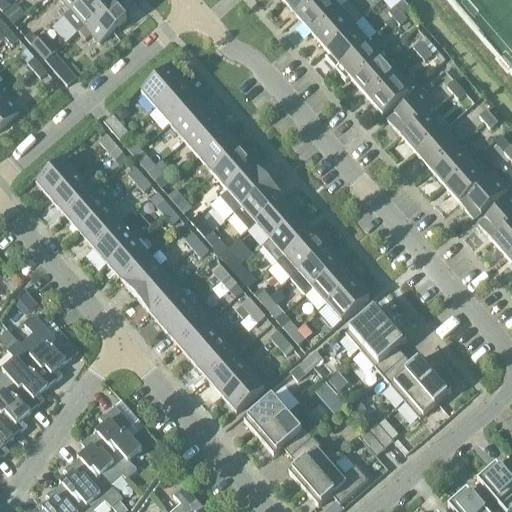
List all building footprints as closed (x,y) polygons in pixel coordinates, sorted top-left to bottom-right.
[(58,0),(70,14),(86,0),(58,0)] [(86,0),(70,14),(64,20),(78,36),(85,30),(112,6),(107,0),(86,0)] [(288,0),(283,4),(293,15),(298,20),(320,0),(288,0)] [(320,0),(298,20),(312,37),(340,12),(330,0),(320,0)] [(0,4),(0,11),(3,15),(10,9),(3,2),(0,4)] [(3,15),(2,16),(13,28),(26,17),(15,5),(10,9),(3,15)] [(112,6),(85,30),(99,47),(127,23),(112,6)] [(389,16),(394,22),(402,16),(396,10),(389,16)] [(312,37),(326,53),(355,28),(340,12),(312,37)] [(402,16),(394,22),(400,29),(407,23),(402,16)] [(330,58),(326,61),(336,73),(369,44),(377,37),(363,20),(355,28),(326,53),(330,58)] [(0,33),(0,34),(6,41),(12,35),(6,28),(0,33)] [(12,35),(6,41),(12,49),(19,43),(12,35)] [(25,40),(31,48),(38,42),(31,35),(25,40)] [(38,42),(31,48),(38,55),(45,64),(52,59),(52,58),(54,57),(54,56),(59,52),(45,36),(38,42)] [(350,81),(354,86),(383,61),(369,44),(336,73),(346,85),(350,81)] [(413,51),(419,58),(426,51),(421,45),(413,51)] [(426,51),(419,58),(425,64),(432,58),(426,51)] [(27,52),(20,58),(28,66),(34,61),(34,60),(27,52)] [(52,59),(45,64),(52,72),(57,77),(65,70),(54,56),(54,57),(52,58),(52,59)] [(507,71),(511,68),(503,59),(499,62),(507,71)] [(28,66),(34,74),(41,68),(34,61),(28,66)] [(354,86),(368,102),(397,77),(383,61),(354,86)] [(41,68),(34,74),(41,81),(47,76),(41,68)] [(141,95),(156,112),(184,88),(169,71),(141,95)] [(397,77),(368,102),(383,119),(412,94),(397,77)] [(447,90),(453,97),(460,90),(455,84),(447,90)] [(156,112),(170,128),(198,104),(184,88),(156,112)] [(460,90),(453,97),(459,103),(466,97),(460,90)] [(403,141),(428,119),(437,111),(422,94),(388,124),(403,141)] [(5,100),(0,103),(0,133),(19,116),(5,100)] [(170,128),(185,145),(213,120),(198,104),(170,128)] [(122,108),(114,115),(120,123),(129,116),(122,108)] [(479,120),(485,126),(492,120),(487,113),(479,120)] [(104,125),(120,144),(129,136),(113,118),(104,125)] [(403,141),(416,156),(442,134),(428,119),(403,141)] [(185,145),(199,161),(227,137),(213,120),(185,145)] [(492,120),(485,126),(491,133),(498,126),(492,120)] [(416,156),(430,173),(456,150),(442,134),(416,156)] [(199,161),(213,177),(241,153),(227,137),(199,161)] [(100,145),(108,154),(115,147),(107,138),(100,145)] [(141,153),(134,144),(126,150),(134,160),(141,153)] [(115,147),(108,154),(116,163),(123,156),(115,147)] [(430,173),(444,189),(470,167),(456,150),(430,173)] [(141,153),(134,160),(140,167),(148,176),(156,170),(148,160),(141,153)] [(213,177),(227,194),(255,169),(241,153),(213,177)] [(36,186),(51,203),(79,179),(64,162),(36,186)] [(444,189),(458,205),(484,183),(470,167),(444,189)] [(227,194),(220,201),(234,217),(270,186),(255,169),(227,194)] [(156,170),(148,176),(156,185),(164,178),(156,170)] [(128,177),(136,186),(144,180),(136,171),(128,177)] [(484,183),(458,205),(473,223),(508,192),(493,175),(484,183)] [(51,203),(65,220),(93,195),(79,179),(51,203)] [(144,180),(136,186),(144,196),(152,189),(144,180)] [(270,186),(234,217),(248,233),(256,226),(284,202),(270,186)] [(169,199),(177,209),(184,202),(176,193),(169,199)] [(65,220),(80,236),(107,212),(93,195),(65,220)] [(493,245),(511,228),(511,198),(478,228),(493,245)] [(184,202),(177,209),(184,218),(192,211),(184,202)] [(256,226),(270,243),(298,218),(284,202),(256,226)] [(157,210),(164,219),(172,212),(164,203),(157,210)] [(80,236),(94,252),(122,228),(107,212),(80,236)] [(172,212),(164,219),(172,228),(180,221),(172,212)] [(270,243),(262,250),(277,266),(293,252),(312,235),(298,218),(293,223),(270,243)] [(206,227),(198,234),(206,242),(213,235),(206,227)] [(94,252),(108,269),(136,244),(122,228),(94,252)] [(511,228),(493,245),(507,260),(511,255),(511,228)] [(213,235),(206,242),(213,251),(219,257),(226,250),(221,244),(213,235)] [(293,252),(277,266),(291,282),(326,251),(312,235),(293,252)] [(185,243),(193,252),(201,245),(193,236),(185,243)] [(108,269),(122,285),(150,261),(136,244),(108,269)] [(201,245),(193,252),(201,261),(209,255),(201,245)] [(326,251),(291,282),(305,298),(313,292),(341,267),(326,251)] [(226,265),(234,274),(241,268),(233,259),(226,265)] [(122,285),(137,301),(164,277),(150,261),(122,285)] [(313,292),(327,308),(355,284),(341,267),(313,292)] [(241,268),(234,274),(242,283),(249,277),(241,268)] [(214,276),(222,285),(229,278),(221,269),(214,276)] [(137,301),(151,318),(179,293),(164,277),(137,301)] [(229,278),(222,285),(230,294),(237,287),(229,278)] [(355,284),(327,308),(342,325),(370,301),(355,284)] [(254,298),(262,307),(270,300),(262,291),(254,298)] [(151,318),(165,334),(193,310),(179,293),(151,318)] [(270,300),(262,307),(270,316),(278,309),(270,300)] [(242,308),(250,317),(258,311),(250,302),(242,308)] [(242,308),(236,314),(244,323),(250,317),(242,308)] [(346,337),(361,354),(392,326),(377,309),(367,318),(358,326),(346,337)] [(165,334),(179,350),(207,326),(193,310),(165,334)] [(258,311),(250,317),(258,326),(265,320),(258,311)] [(363,314),(354,322),(358,326),(367,318),(363,314)] [(33,337),(21,347),(37,366),(31,371),(48,391),(63,378),(58,372),(68,364),(67,363),(66,364),(50,346),(56,341),(36,319),(25,328),(33,337)] [(283,330),(291,339),(298,333),(290,324),(283,330)] [(179,350),(194,367),(221,342),(207,326),(179,350)] [(361,354),(383,379),(405,360),(398,351),(407,343),(392,326),(361,354)] [(9,333),(0,340),(0,341),(9,352),(18,344),(9,333)] [(298,333),(291,339),(298,348),(306,342),(298,333)] [(271,341),(278,350),(286,343),(278,334),(271,341)] [(194,367),(208,383),(236,359),(221,342),(194,367)] [(286,343),(278,350),(286,359),(294,352),(286,343)] [(15,362),(3,372),(3,373),(20,392),(13,397),(31,416),(45,403),(40,398),(48,391),(31,371),(37,366),(21,347),(18,344),(9,352),(7,354),(15,362)] [(71,344),(60,353),(69,362),(79,354),(71,344)] [(316,355),(307,363),(314,371),(323,363),(316,355)] [(208,383),(222,399),(250,375),(236,359),(208,383)] [(383,379),(405,405),(437,378),(422,360),(413,369),(405,360),(383,379)] [(298,371),(292,376),(298,383),(299,384),(305,379),(314,371),(307,363),(298,371)] [(0,414),(2,417),(0,418),(0,426),(13,442),(28,429),(23,423),(31,416),(13,397),(20,392),(3,373),(3,372),(1,369),(0,370),(0,414)] [(250,375),(222,399),(237,416),(265,392),(250,375)] [(292,376),(286,382),(292,389),(298,383),(292,376)] [(437,378),(405,405),(420,422),(452,395),(437,378)] [(245,425),(260,442),(298,409),(300,407),(285,390),(245,425)] [(104,428),(96,435),(113,454),(107,460),(124,479),(123,480),(126,483),(137,473),(130,464),(142,453),(126,435),(133,430),(115,409),(99,422),(104,428)] [(291,460),(313,441),(320,435),(298,409),(260,442),(275,459),(284,452),(291,460)] [(0,463),(10,454),(5,449),(13,442),(0,426),(0,418),(2,417),(0,414),(0,463)] [(370,417),(361,425),(368,433),(377,425),(370,417)] [(377,425),(368,433),(385,452),(394,444),(377,425)] [(385,452),(368,433),(359,441),(376,460),(385,452)] [(87,453),(78,461),(95,480),(89,485),(106,505),(111,511),(112,511),(119,504),(122,501),(112,490),(123,480),(124,479),(107,460),(113,454),(96,435),(82,448),(87,453)] [(290,477),(304,494),(336,466),(313,441),(291,460),(299,469),(290,477)] [(69,479),(61,486),(78,505),(72,511),(97,511),(106,505),(89,485),(95,480),(78,461),(64,473),(69,479)] [(481,488),(497,507),(501,511),(511,511),(511,463),(511,462),(494,476),(491,472),(477,484),(481,488)] [(336,466),(304,494),(319,511),(333,499),(341,509),(370,484),(357,469),(346,478),(336,466)] [(51,505),(43,511),(72,511),(78,505),(61,486),(46,499),(51,505)] [(448,509),(450,511),(491,511),(497,507),(481,488),(465,502),(461,498),(448,509)] [(181,507),(175,511),(203,511),(204,511),(184,489),(173,499),(181,507)]
